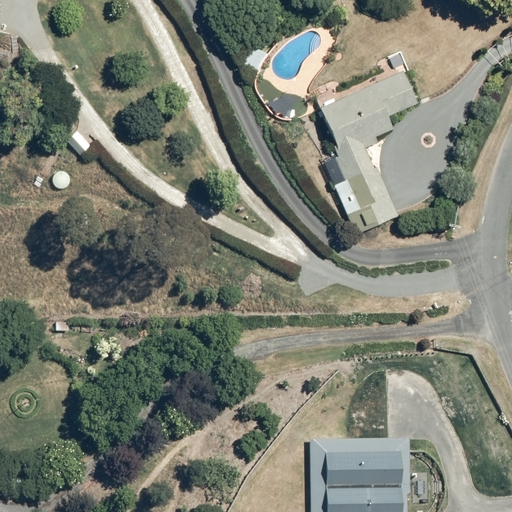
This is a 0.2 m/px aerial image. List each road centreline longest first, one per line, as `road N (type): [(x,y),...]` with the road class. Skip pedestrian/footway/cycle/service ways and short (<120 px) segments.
road 1 (unknown): [(178,0),(252,143),(341,246),(385,259),(493,240),(511,263)]
road 2 (residential): [(511,157),(494,216),(492,265),(511,357)]
